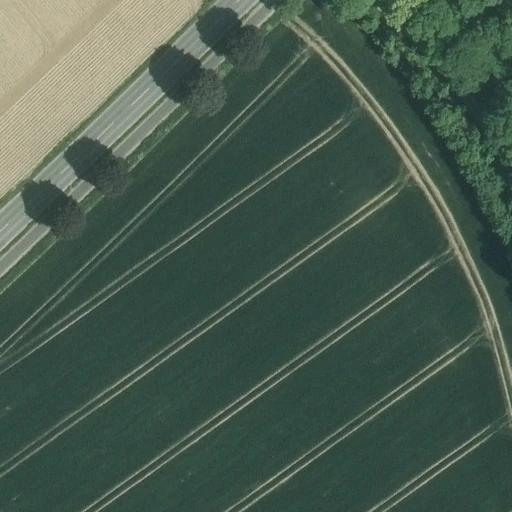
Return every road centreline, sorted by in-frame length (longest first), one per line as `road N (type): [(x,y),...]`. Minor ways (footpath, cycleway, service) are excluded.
road 1 (secondary): [(0,231),(238,0)]
road 2 (track): [(377,0),(482,118),(511,192)]
